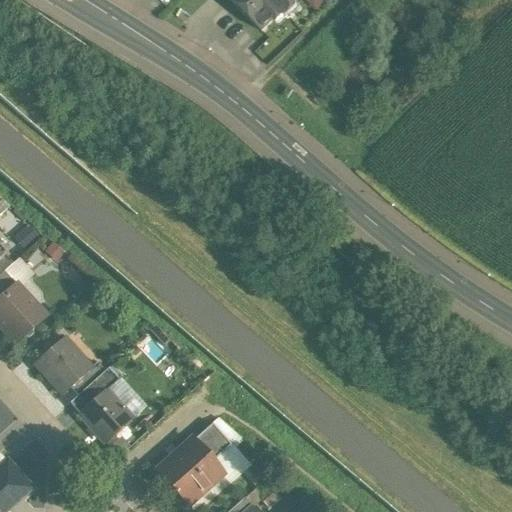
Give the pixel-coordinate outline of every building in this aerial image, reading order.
[(230,0),(263,34),(282,16),(286,20),(291,15),(287,11),(298,0),(230,0)] [(31,226),(11,239),(19,251),(39,238),(31,226)] [(1,258),(0,259),(0,276),(4,273),(12,265),(2,255),(0,257),(1,258)] [(0,276),(0,302),(17,287),(4,273),(0,276)] [(0,302),(0,328),(15,345),(22,339),(30,340),(33,336),(33,329),(45,318),(17,287),(0,302)] [(90,369),(63,341),(35,367),(62,396),(70,388),(90,369)] [(90,369),(70,388),(78,397),(95,381),(104,373),(96,364),(90,369)] [(104,373),(95,381),(105,393),(106,393),(120,381),(109,369),(104,373)] [(78,397),(69,405),(80,416),(105,393),(95,381),(78,397)] [(105,393),(80,416),(105,443),(130,420),(106,393),(105,393)] [(212,425),(193,442),(212,463),(231,446),(212,425)] [(193,442),(192,441),(159,471),(189,505),(222,474),(212,463),(193,442)] [(0,469),(0,511),(5,511),(7,511),(30,491),(6,464),(0,469)] [(244,499),(229,511),(246,511),(252,508),(244,499)]
